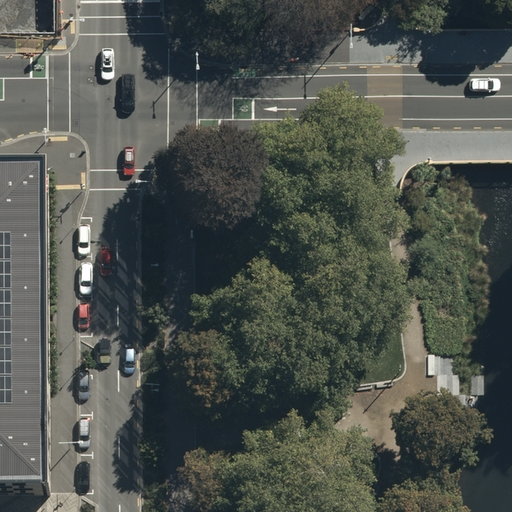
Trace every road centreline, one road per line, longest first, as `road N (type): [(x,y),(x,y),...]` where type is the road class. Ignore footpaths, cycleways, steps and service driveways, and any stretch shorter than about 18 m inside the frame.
road 1 (secondary): [(116,95),(113,511)]
road 2 (tertiary): [(116,95),(511,93)]
